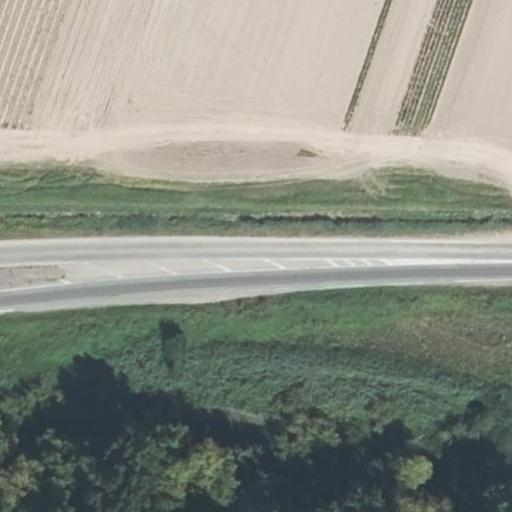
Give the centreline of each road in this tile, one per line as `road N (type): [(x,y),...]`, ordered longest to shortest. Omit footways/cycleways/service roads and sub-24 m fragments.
road 1 (secondary): [(0,302),(401,259)]
road 2 (secondary): [(401,259),(0,255)]
